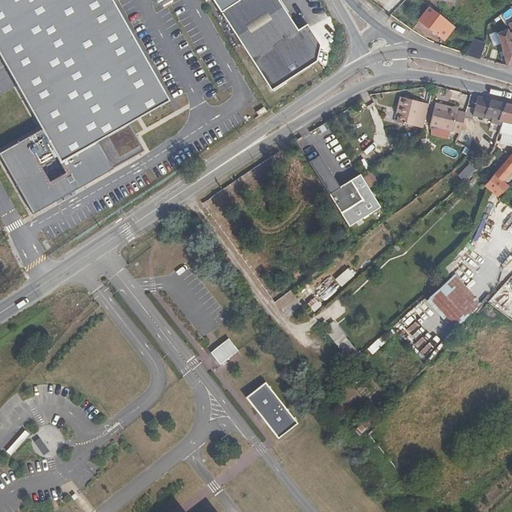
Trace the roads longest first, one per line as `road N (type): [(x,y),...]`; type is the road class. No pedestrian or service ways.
road 1 (tertiary): [(233,159),(0,312)]
road 2 (tertiary): [(233,159),(386,78)]
road 3 (tertiary): [(369,61),(233,159)]
